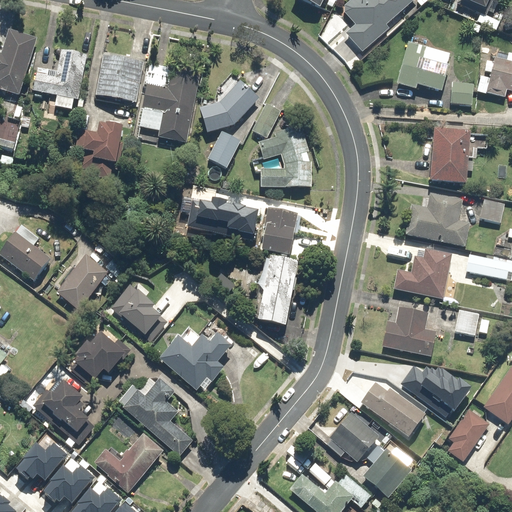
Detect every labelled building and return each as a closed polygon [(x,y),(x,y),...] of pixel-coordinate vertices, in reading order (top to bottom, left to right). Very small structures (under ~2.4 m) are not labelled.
[(288,0),(288,1),(314,14),(321,0),(288,0)] [(387,32),(383,28),(414,1),(412,0),(354,0),(342,10),(354,26),(343,36),(360,56),(387,32)] [(460,0),(458,6),(481,17),(489,0),(460,0)] [(0,87),(20,94),(38,39),(11,31),(4,55),(0,53),(0,87)] [(445,70),(421,63),(424,53),(406,47),(394,88),(412,93),(413,88),(438,95),(445,70)] [(40,68),(35,91),(55,95),(55,96),(80,100),(88,56),(64,51),(59,72),(40,68)] [(106,55),(97,95),(136,103),(145,63),(106,55)] [(485,96),(503,101),(504,97),(511,98),(511,68),(485,62),(478,91),(486,93),(485,96)] [(145,106),(166,110),(160,138),(188,143),(202,78),(174,72),(170,90),(149,86),(145,106)] [(202,108),(209,133),(236,126),(261,99),(242,82),(223,102),(202,108)] [(452,85),(450,108),(468,109),(470,86),(452,85)] [(24,105),(16,103),(14,117),(22,118),(24,105)] [(255,130),(269,137),(281,113),(267,107),(255,130)] [(79,172),(110,179),(113,169),(120,170),(127,127),(104,123),(102,134),(89,131),(79,172)] [(266,160),(282,155),(287,169),(263,170),(262,187),(312,188),(312,174),(313,174),(313,163),(310,163),(306,148),(309,147),(304,130),(301,131),(300,128),(276,135),(277,138),(261,143),(266,160)] [(211,159),(229,167),(241,142),(223,133),(211,159)] [(430,135),(426,183),(466,186),(470,139),(430,135)] [(18,142),(0,137),(0,150),(14,154),(18,142)] [(16,159),(3,156),(1,165),(14,168),(16,159)] [(511,165),(504,165),(503,177),(511,177),(511,165)] [(233,198),(236,186),(223,183),(220,195),(233,198)] [(193,202),(185,237),(226,246),(228,238),(252,243),(259,211),(227,203),(228,200),(213,196),(211,203),(201,201),(200,204),(193,202)] [(456,225),(460,205),(428,198),(425,212),(409,209),(405,228),(403,240),(461,252),(466,227),(456,225)] [(502,224),(506,204),(487,200),(482,220),(502,224)] [(145,211),(124,203),(119,215),(140,223),(145,211)] [(273,203),(263,249),(292,255),(301,209),(273,203)] [(18,232),(0,256),(36,282),(53,259),(18,232)] [(440,301),(448,258),(423,254),(418,281),(395,277),(392,292),(415,297),(440,301)] [(60,292),(82,311),(111,276),(89,257),(60,292)] [(262,320),(291,325),(303,263),(274,258),(262,320)] [(511,268),(468,259),(465,272),(509,282),(511,270),(511,268)] [(132,287),(113,309),(150,341),(167,322),(152,310),(155,307),(132,287)] [(379,349),(389,351),(391,352),(427,360),(433,335),(422,333),(425,316),(397,311),(394,326),(384,324),(379,349)] [(472,337),(476,318),(456,314),(452,334),(472,337)] [(82,358),(72,370),(93,388),(108,370),(113,374),(132,351),(120,341),(119,344),(105,332),(94,344),(92,342),(80,356),(82,358)] [(235,346),(221,334),(213,343),(206,336),(195,349),(182,338),(163,360),(199,390),(203,385),(211,391),(228,368),(220,363),(227,355),(235,346)] [(0,349),(0,368),(9,356),(0,349)] [(413,368),(401,385),(446,415),(461,394),(450,386),(456,378),(436,365),(427,377),(413,368)] [(511,372),(485,412),(506,427),(511,418),(511,372)] [(179,394),(163,379),(147,398),(135,388),(121,404),(181,457),(194,443),(171,422),(180,412),(170,403),(179,394)] [(96,429),(80,416),(92,401),(68,382),(56,396),(49,390),(35,407),(82,446),(96,429)] [(374,386),(359,406),(404,442),(420,422),(374,386)] [(439,452),(459,466),(486,427),(467,413),(439,452)] [(375,440),(348,418),(328,441),(355,464),(375,440)] [(98,464),(111,476),(113,478),(114,479),(130,493),(166,452),(146,435),(122,463),(110,451),(98,464)] [(16,471),(30,482),(32,479),(33,480),(38,475),(45,480),(64,457),(52,448),(47,454),(37,445),(16,471)] [(383,457),(363,480),(384,498),(404,476),(383,457)] [(43,491),(56,501),(58,498),(59,500),(63,494),(72,502),(89,481),(76,471),(72,476),(62,468),(43,491)] [(339,511),(349,501),(330,486),(321,497),(298,479),(287,493),(309,511),(339,511)] [(74,511),(108,511),(116,502),(106,493),(101,499),(92,491),(74,511)] [(10,503),(0,495),(0,511),(17,511),(18,511),(8,504),(10,503)]
